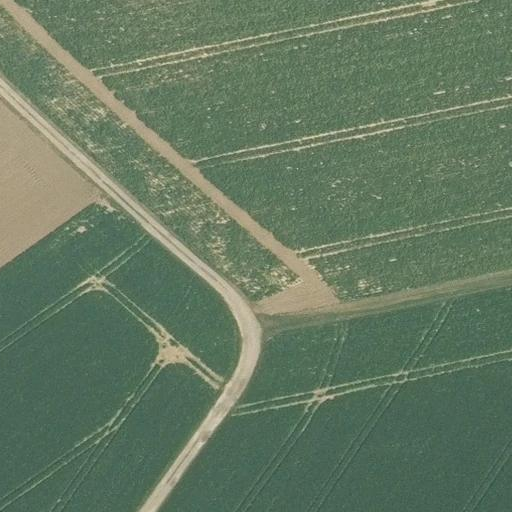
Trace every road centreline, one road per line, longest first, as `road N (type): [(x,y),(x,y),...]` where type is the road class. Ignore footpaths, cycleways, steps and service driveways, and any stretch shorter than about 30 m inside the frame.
road 1 (track): [(150,511),(243,379),(254,332),(230,296),(0,86)]
road 2 (track): [(254,332),(511,279)]
